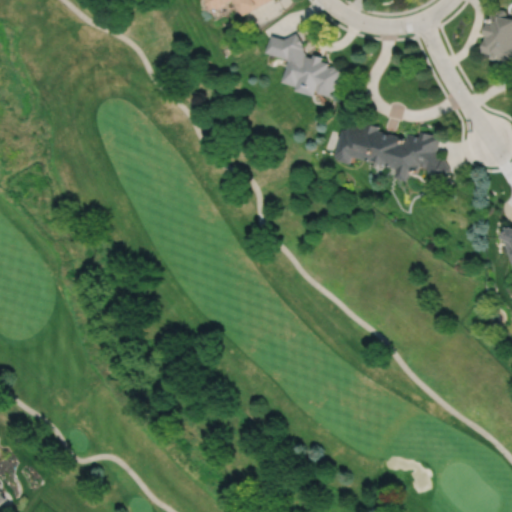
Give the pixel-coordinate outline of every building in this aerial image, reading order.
[(211,0),(215,6),(217,5),(218,7),(229,0),(236,0),(244,14),(268,0),(211,0)] [(497,10),(496,14),(491,13),(489,22),(486,22),(484,33),(485,33),(482,50),(491,52),(490,57),(511,61),(511,16),(511,17),(506,16),(507,12),(505,9),(500,8),(497,10)] [(285,38),(272,34),(267,51),(289,58),(290,60),(290,61),(288,61),(287,65),(288,66),(284,80),(299,85),(298,88),(317,94),(318,89),(320,92),(333,96),(341,69),(337,67),(336,66),(333,65),(331,65),(329,65),(330,62),(323,59),(324,56),(315,53),(314,56),(308,54),(304,48),(305,47),(303,43),(304,43),(300,35),(300,36),(297,31),(285,38)] [(438,150),(442,136),(435,135),(435,134),(422,130),(421,135),(410,132),(408,137),(380,129),(381,125),(367,121),(366,126),(356,123),(356,124),(351,123),(349,129),(345,127),(337,154),(339,155),(339,157),(341,157),(340,159),(353,162),(355,156),(375,161),(375,160),(388,164),(387,165),(400,168),(397,177),(409,180),(412,171),(419,173),(422,165),(427,166),(435,180),(452,170),(444,156),(442,157),(438,150)] [(511,226),(510,227),(507,226),(501,237),(505,239),(505,241),(511,259),(511,226)] [(0,511),(10,501),(5,496),(5,492),(2,489),(0,489),(0,511)]
